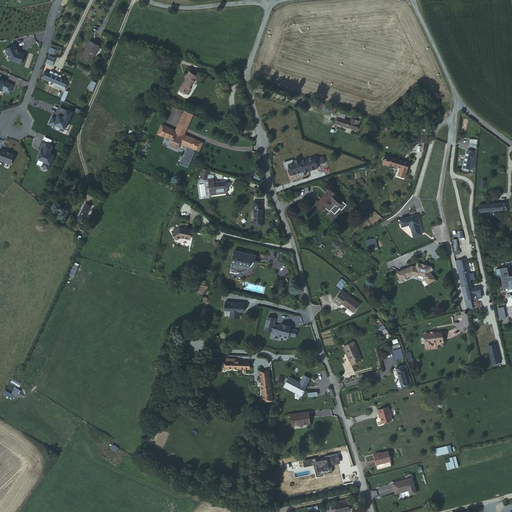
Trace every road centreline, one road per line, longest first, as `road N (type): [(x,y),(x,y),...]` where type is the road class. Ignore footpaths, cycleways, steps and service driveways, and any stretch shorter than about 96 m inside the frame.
road 1 (unclassified): [(270,1),(246,76),(323,355)]
road 2 (residential): [(452,116),(439,199),(463,325)]
road 3 (track): [(133,0),(79,132),(88,182)]
road 4 (unclassified): [(323,355),(371,511)]
road 5 (unclassified): [(270,1),(182,8),(146,0)]
